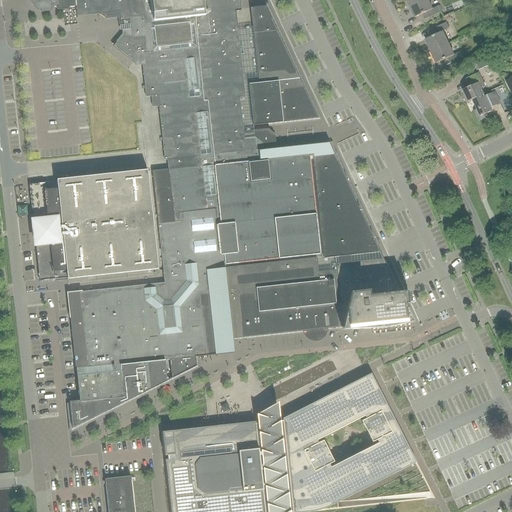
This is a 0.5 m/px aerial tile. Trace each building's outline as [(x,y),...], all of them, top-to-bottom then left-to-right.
[(31,0),(32,3),(38,8),(39,9),(50,7),(51,6),(59,5),(60,6),(65,6),(67,4),(76,3),(77,3),(79,3),(80,12),(100,10),(100,14),(105,18),(122,16),(141,14),(139,0),(31,0)] [(144,298),(169,295),(171,295),(204,290),(209,294),(211,309),(212,317),(214,341),(232,339),(227,292),(224,269),(224,266),(224,265),(224,264),(223,264),(222,265),(221,265),(219,265),(218,265),(217,265),(216,266),(215,266),(215,262),(214,262),(213,245),(210,223),(209,216),(216,201),(216,195),(213,176),(212,166),(249,162),(262,160),(261,150),(257,151),(211,156),(210,144),(214,144),(212,123),(211,113),(206,113),(205,102),(204,91),(203,80),(207,79),(206,69),(205,59),(203,48),(199,49),(198,37),(197,26),(205,25),(204,15),(204,12),(179,15),(155,17),(154,4),(153,0),(139,0),(141,14),(122,16),(122,20),(120,21),(121,25),(121,30),(123,30),(123,32),(134,31),(142,38),(142,40),(145,39),(157,49),(170,48),(171,59),(180,58),(182,72),(178,73),(179,82),(180,94),(181,104),(191,103),(191,104),(192,104),(193,116),(194,123),(193,123),(194,126),(188,126),(189,128),(192,130),(194,143),(191,146),(192,158),(194,158),(195,167),(200,208),(189,221),(191,221),(193,239),(195,262),(197,280),(167,284),(167,285),(164,286),(164,283),(154,284),(143,285),(144,293),(143,293),(144,298)] [(153,0),(154,4),(155,17),(179,15),(204,12),(207,12),(206,3),(205,0),(153,0)] [(238,0),(205,0),(206,3),(207,12),(204,12),(204,15),(205,25),(197,26),(198,37),(199,49),(203,48),(205,59),(206,69),(207,79),(203,80),(204,91),(205,102),(206,113),(211,113),(212,123),(214,144),(210,144),(211,156),(257,151),(261,150),(270,150),(275,143),(274,134),(268,129),(255,131),(254,131),(253,131),(243,132),(242,119),(240,110),(239,98),(245,97),(243,87),(242,75),(241,65),(239,48),(239,44),(238,33),(237,22),(235,11),(240,11),(238,0)] [(427,0),(422,0),(409,6),(415,18),(422,15),(425,20),(441,12),(439,7),(432,10),(427,0)] [(290,59),(282,43),(280,37),(266,7),(255,8),(250,8),(254,40),(254,46),(256,63),(258,83),(248,84),(253,126),(317,118),(299,79),(298,78),(290,59)] [(425,41),(431,52),(448,44),(443,32),(449,30),(447,24),(430,31),(433,37),(425,41)] [(194,158),(192,158),(191,146),(194,143),(192,130),(189,128),(188,126),(194,126),(193,123),(194,123),(193,116),(192,104),(191,104),(191,103),(181,104),(180,94),(179,82),(178,73),(182,72),(180,58),(171,59),(170,48),(157,49),(145,39),(142,40),(142,38),(134,31),(123,32),(124,35),(114,47),(123,54),(133,62),(134,62),(142,62),(142,65),(144,85),(146,98),(152,97),(153,108),(159,107),(160,120),(161,129),(162,140),(165,160),(167,160),(168,170),(152,172),(158,224),(160,243),(162,266),(164,283),(164,286),(167,285),(167,284),(197,280),(195,262),(193,239),(191,221),(189,221),(200,208),(195,167),(194,158)] [(454,56),(448,44),(431,52),(436,64),(443,61),(446,67),(463,59),(460,53),(454,56)] [(486,67),(483,61),(476,64),(479,70),(486,67)] [(467,102),(472,100),(471,100),(483,94),(481,89),(484,87),(478,73),(464,80),(468,88),(462,91),(467,102)] [(471,100),(472,100),(476,110),(473,111),(478,122),(485,119),(483,115),(491,112),(490,109),(500,104),(494,92),(484,96),(483,94),(471,100)] [(333,153),(311,155),(323,259),(379,252),(346,182),(333,153)] [(266,160),(262,160),(249,162),(212,166),(213,176),(216,195),(216,201),(209,216),(210,223),(213,245),(214,262),(215,262),(215,266),(216,266),(217,265),(218,265),(219,265),(221,265),(222,265),(223,264),(224,264),(224,265),(224,266),(274,260),(320,255),(318,238),(308,155),(298,156),(288,158),(277,159),(268,160),(266,160)] [(44,183),(29,185),(32,220),(35,246),(39,281),(55,279),(54,272),(66,271),(67,279),(158,269),(147,170),(56,180),(57,188),(45,190),(45,183),(44,183)] [(342,327),(341,322),(340,316),(340,310),(339,305),(339,299),(338,294),(337,288),(338,288),(350,286),(350,282),(391,277),(382,259),(348,263),(335,264),(336,270),(318,272),(316,258),(224,269),(227,292),(232,339),(304,331),(304,333),(305,335),(307,337),(309,338),(311,339),(313,340),(316,340),(318,339),(320,338),(322,337),(324,335),(325,333),(325,330),(325,329),(342,327)] [(338,288),(342,321),(342,327),(356,326),(410,320),(391,277),(350,282),(350,286),(338,288)] [(204,290),(171,295),(169,295),(144,298),(143,293),(144,293),(143,285),(67,293),(76,370),(79,401),(69,402),(72,429),(95,417),(124,402),(144,392),(157,386),(167,381),(164,361),(169,360),(172,379),(196,366),(195,358),(210,356),(216,355),(214,341),(212,317),(211,309),(209,294),(204,290)] [(255,422),(162,432),(165,456),(167,456),(168,460),(165,460),(170,511),(312,511),(318,511),(322,510),(325,509),(332,506),(338,503),(339,502),(415,463),(416,463),(371,374),(282,419),(282,421),(280,421),(278,402),(256,415),(257,424),(255,424),(255,422)] [(431,424),(479,406),(475,395),(467,398),(466,394),(425,410),(429,419),(431,424)] [(104,479),(107,511),(134,511),(131,476),(104,479)]
